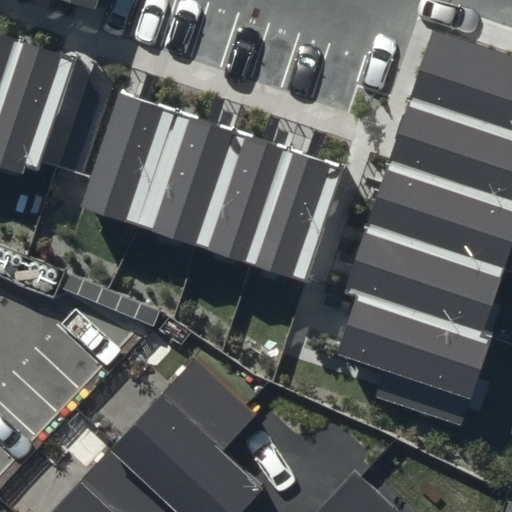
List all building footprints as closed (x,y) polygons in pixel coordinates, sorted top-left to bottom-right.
[(53,0),(93,13),(97,0),(53,0)] [(0,105),(21,44),(0,36),(0,105)] [(511,62),(442,38),(420,103),(511,134),(511,62)] [(0,167),(38,180),(78,63),(21,44),(0,105),(0,167)] [(139,232),(179,114),(125,96),(85,214),(139,232)] [(511,134),(420,103),(398,165),(511,204),(511,134)] [(195,251),(235,133),(179,114),(139,232),(195,251)] [(249,269),(289,151),(235,133),(195,251),(249,269)] [(305,288),(345,170),(289,151),(249,269),(305,288)] [(511,246),(511,204),(398,165),(376,229),(503,273),(511,246)] [(503,273),(376,229),(355,292),(371,298),(481,335),(503,273)] [(481,335),(371,298),(349,360),(476,404),(498,341),(481,335)] [(117,447),(185,511),(244,511),(261,495),(221,457),(258,419),(198,363),(117,447)] [(185,511),(117,447),(55,511),(185,511)] [(385,511),(358,485),(331,511),(385,511)]
